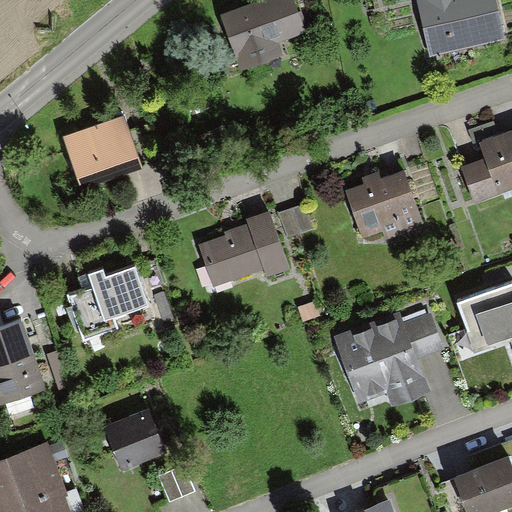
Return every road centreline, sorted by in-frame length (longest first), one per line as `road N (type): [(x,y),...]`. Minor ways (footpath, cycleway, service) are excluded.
road 1 (residential): [(511,83),(52,244),(9,228),(0,211)]
road 2 (residential): [(264,511),(511,414)]
road 3 (tertiary): [(0,111),(139,0)]
